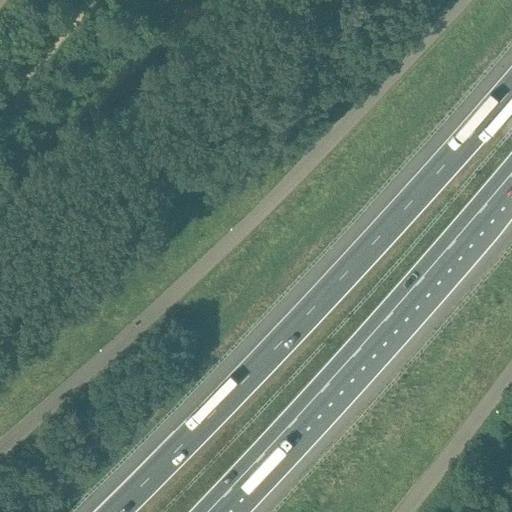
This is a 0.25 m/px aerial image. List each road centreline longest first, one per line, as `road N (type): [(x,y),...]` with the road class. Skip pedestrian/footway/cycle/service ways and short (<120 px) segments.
road 1 (unclassified): [(459,0),(189,281),(0,452)]
road 2 (motorway): [(511,87),(114,511)]
road 3 (motorway): [(206,511),(511,173)]
road 4 (unclassified): [(403,511),(511,372)]
